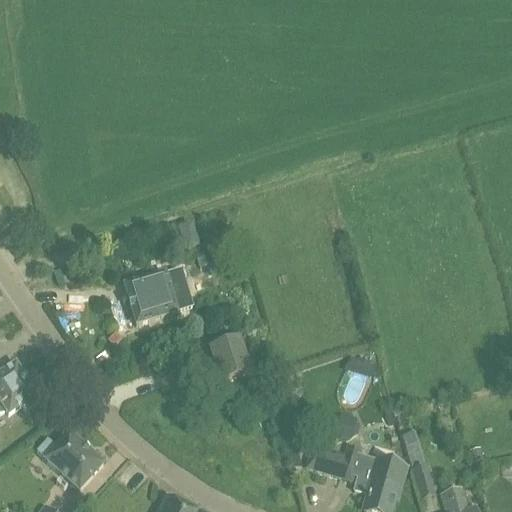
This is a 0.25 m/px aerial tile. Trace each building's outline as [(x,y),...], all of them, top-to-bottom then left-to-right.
[(177,230),(185,255),(200,251),(192,225),(177,230)] [(196,261),(202,280),(216,277),(210,256),(196,261)] [(124,287),(136,329),(178,316),(165,275),(124,287)] [(210,351),(220,384),(249,375),(239,342),(210,351)] [(7,416),(20,408),(25,415),(39,406),(34,398),(36,397),(15,366),(0,375),(0,414),(5,412),(7,416)] [(384,415),(388,428),(395,426),(391,413),(384,415)] [(43,461),(77,493),(102,466),(68,435),(55,449),(46,441),(36,452),(44,460),(43,461)] [(418,444),(405,447),(407,457),(420,453),(418,444)] [(290,467),(302,471),(300,464),(296,449),(286,452),(290,467)] [(359,459),(361,454),(346,450),(342,461),(311,452),(306,471),(352,485),(352,484),(359,459)] [(479,450),(469,453),(472,464),(482,461),(479,450)] [(407,457),(411,471),(425,468),(420,453),(407,457)] [(389,467),(359,459),(352,484),(356,485),(354,494),(368,498),(364,511),(391,511),(394,504),(398,505),(401,492),(400,491),(405,471),(389,467)] [(425,468),(411,471),(418,495),(433,490),(427,467),(425,468)] [(475,511),(475,510),(469,511),(467,511),(462,491),(441,497),(445,511),(475,511)] [(160,511),(185,511),(165,502),(160,511)]
